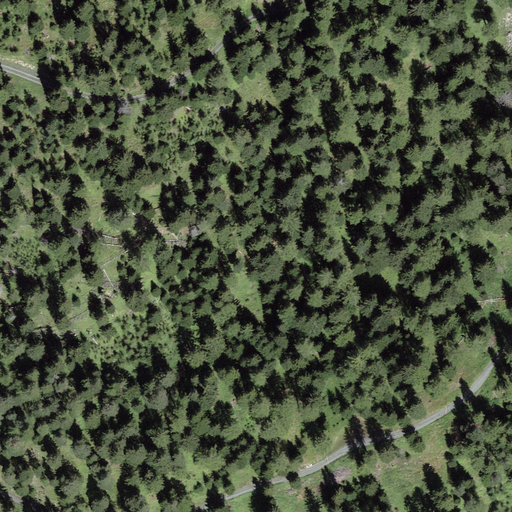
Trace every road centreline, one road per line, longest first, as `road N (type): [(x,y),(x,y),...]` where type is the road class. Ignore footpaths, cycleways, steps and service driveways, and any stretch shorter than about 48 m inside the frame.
road 1 (track): [(481,0),(397,35),(140,86),(0,66)]
road 2 (track): [(140,511),(469,392),(511,337)]
road 3 (track): [(0,472),(116,511)]
